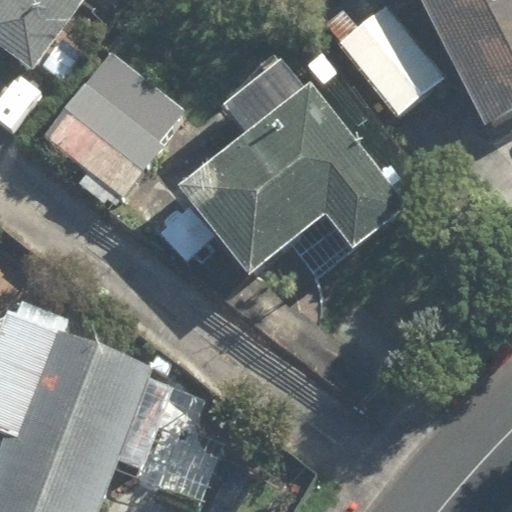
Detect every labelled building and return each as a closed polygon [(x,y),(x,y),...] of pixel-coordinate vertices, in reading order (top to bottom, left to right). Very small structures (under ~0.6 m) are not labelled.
[(0,51),(38,79),(95,0),(5,0),(7,1),(0,9),(0,51)] [(511,128),(511,0),(419,0),(490,140),(511,128)] [(447,84),(388,10),(341,48),(400,121),(447,84)] [(110,58),(41,144),(122,209),(168,152),(148,136),(172,107),(110,58)] [(414,217),(317,95),(186,198),(255,286),(331,227),(358,261),(414,217)] [(0,511),(105,511),(156,374),(11,321),(0,350),(0,439),(8,443),(0,465),(0,511)]
